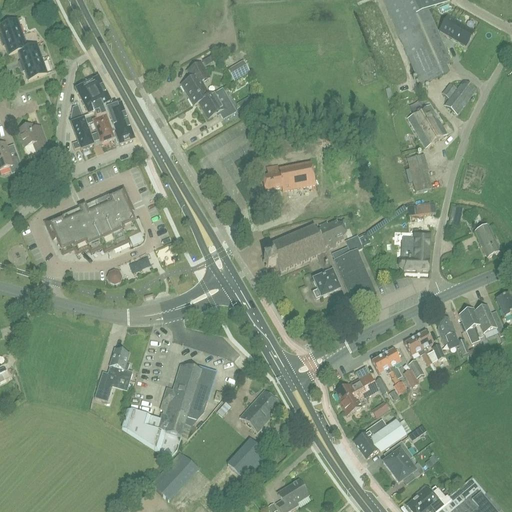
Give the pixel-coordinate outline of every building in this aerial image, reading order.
[(447,0),(383,0),(399,37),(421,86),(443,77),(439,70),(446,67),(451,65),(440,41),(437,34),(432,22),(428,12),(449,2),(447,0)] [(465,47),(474,33),(447,18),(439,32),(465,47)] [(0,38),(1,42),(22,35),(17,20),(0,26),(0,31),(2,36),(0,36),(0,38)] [(27,49),(22,35),(1,42),(3,47),(5,46),(9,56),(18,52),(27,49)] [(21,67),(41,60),(36,45),(27,49),(18,52),(21,61),(19,62),(21,67)] [(41,60),(21,67),(22,73),(25,72),(28,81),(46,75),(41,60)] [(243,62),(227,71),(234,83),(249,74),(243,62)] [(215,94),(214,94),(209,97),(202,83),(209,79),(200,64),(186,72),(186,73),(188,72),(192,79),(181,86),(193,107),(198,104),(215,94)] [(75,91),(88,116),(92,113),(94,117),(76,123),(71,125),(78,143),(72,145),(74,151),(80,149),(81,151),(88,149),(93,147),(92,144),(99,141),(100,146),(113,141),(113,140),(116,139),(119,147),(133,142),(120,107),(112,110),(110,105),(98,80),(75,91)] [(239,84),(241,91),(249,88),(247,81),(239,84)] [(456,116),(476,91),(463,82),(444,107),(456,116)] [(448,100),(456,89),(449,84),(442,95),(448,100)] [(215,94),(198,104),(208,120),(220,113),(224,119),(223,120),(236,113),(228,99),(222,89),(214,94),(215,94)] [(240,110),(244,117),(260,107),(256,100),(240,110)] [(425,149),(447,136),(430,106),(407,120),(425,149)] [(83,118),(79,107),(72,109),(70,122),(70,123),(83,118)] [(31,126),(18,131),(24,149),(33,146),(36,153),(37,155),(49,151),(44,137),(40,128),(33,131),(31,126)] [(11,162),(5,144),(0,146),(0,171),(9,168),(11,175),(22,171),(18,160),(11,162)] [(418,197),(434,193),(424,154),(408,158),(418,197)] [(315,186),(311,165),(279,171),(278,166),(266,168),(267,177),(262,178),(264,192),(282,189),(282,193),(315,186)] [(47,221),(43,223),(52,243),(56,241),(63,256),(75,250),(77,255),(88,250),(90,254),(102,249),(104,254),(129,243),(127,239),(134,236),(136,235),(138,231),(134,223),(130,214),(134,212),(123,188),(107,195),(108,196),(84,207),(79,209),(48,223),(47,221)] [(26,220),(37,210),(34,206),(23,216),(26,220)] [(459,227),(462,210),(452,208),(449,225),(459,227)] [(346,235),(342,226),(337,225),(336,223),(328,227),(327,224),(319,227),(320,231),(316,232),(314,227),(268,247),(270,253),(268,254),(268,256),(268,257),(263,260),(267,269),(276,265),(279,274),(317,257),(326,277),(313,283),(318,293),(313,295),(317,302),(321,300),(322,301),(341,292),(333,274),(334,274),(326,257),(326,256),(323,250),(328,248),(329,252),(330,251),(337,248),(336,245),(344,241),(343,239),(346,235)] [(486,259),(499,253),(487,227),(474,233),(486,259)] [(428,272),(429,236),(414,236),(414,233),(394,233),(393,245),(413,246),(412,260),(403,260),(402,260),(399,262),(399,267),(402,269),(403,269),(403,271),(428,272)] [(364,246),(371,244),(369,237),(363,239),(364,246)] [(348,249),(332,256),(335,262),(334,263),(350,300),(353,307),(361,303),(375,297),(356,253),(362,250),(361,247),(357,239),(357,238),(345,243),(348,249)] [(121,271),(108,272),(109,286),(122,285),(121,271)] [(511,303),(509,296),(496,301),(504,319),(511,316),(511,318),(511,303)] [(475,332),(478,339),(484,337),(483,335),(496,329),(487,308),(479,311),(484,321),(478,324),(479,326),(474,329),(476,332),(475,332)] [(484,321),(479,311),(474,314),(473,311),(459,317),(462,325),(460,326),(463,333),(466,332),(471,345),(479,342),(478,339),(475,332),(476,332),(474,329),(479,326),(478,324),(484,321)] [(441,339),(444,348),(457,342),(454,334),(455,334),(451,325),(450,325),(447,320),(446,320),(445,319),(441,320),(442,322),(437,324),(439,330),(437,330),(441,339)] [(500,339),(506,336),(503,329),(497,331),(500,339)] [(430,366),(432,364),(426,354),(428,353),(426,349),(432,345),(425,333),(414,339),(430,366)] [(414,339),(404,345),(411,358),(417,354),(420,358),(422,357),(427,367),(430,366),(414,339)] [(458,343),(457,344),(458,348),(462,357),(469,354),(464,341),(458,343)] [(437,362),(445,359),(440,347),(432,350),(437,362)] [(393,372),(396,376),(398,375),(393,367),(400,363),(393,351),(386,354),(386,353),(383,355),(384,356),(382,357),(389,370),(389,369),(391,373),(393,372)] [(125,364),(128,356),(115,352),(113,360),(112,359),(109,368),(107,375),(102,374),(94,400),(107,404),(112,389),(127,393),(132,374),(127,372),(129,365),(125,364)] [(389,370),(382,357),(381,358),(380,356),(377,358),(378,359),(371,363),(378,376),(385,372),(387,376),(389,375),(392,380),(396,377),(396,376),(393,372),(391,373),(389,369),(389,370)] [(424,376),(417,363),(409,368),(411,371),(416,380),(424,376)] [(186,369),(180,367),(173,392),(167,391),(160,412),(166,414),(165,418),(162,417),(160,421),(127,411),(122,430),(169,461),(177,452),(181,440),(186,442),(187,442),(196,432),(192,428),(203,415),(216,374),(199,369),(198,372),(186,369)] [(0,384),(8,380),(3,370),(1,371),(0,371),(0,384)] [(419,385),(416,381),(411,371),(404,376),(411,390),(419,385)] [(367,387),(373,383),(369,376),(348,388),(347,387),(335,394),(340,402),(353,395),(355,398),(365,393),(364,391),(367,387)] [(383,396),(389,393),(381,379),(376,382),(383,396)] [(340,402),(339,403),(347,417),(362,409),(361,408),(366,406),(363,401),(378,392),(373,383),(367,387),(364,391),(365,393),(355,398),(353,395),(340,402)] [(257,434),(281,407),(264,392),(241,418),(257,434)] [(219,403),(222,395),(216,393),(214,401),(219,403)] [(384,403),(377,408),(382,415),(389,411),(384,403)] [(386,428),(382,421),(366,432),(367,434),(353,443),(366,461),(379,452),(380,455),(406,436),(396,421),(386,428)] [(245,482),(267,457),(250,442),(227,466),(245,482)] [(401,443),(392,450),(396,455),(383,464),(390,475),(412,458),(401,443)] [(169,503),(197,473),(180,456),(151,487),(169,503)] [(412,469),(408,462),(413,459),(412,458),(390,475),(398,485),(411,475),(415,480),(424,474),(417,465),(412,469)] [(501,511),(500,511),(493,511),(487,504),(491,499),(487,494),(485,495),(472,479),(453,495),(448,499),(450,503),(439,511),(501,511)] [(279,511),(288,511),(297,507),(296,505),(308,498),(299,483),(277,496),(282,503),(276,506),(279,511)] [(417,498),(406,508),(408,511),(439,511),(450,503),(448,499),(453,495),(448,489),(440,495),(435,489),(430,493),(426,488),(416,496),(417,498)]
